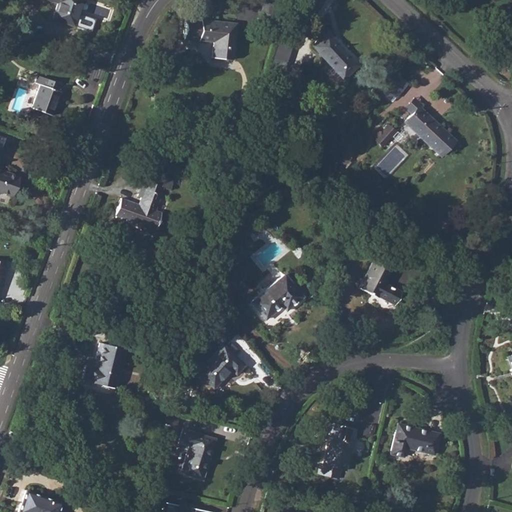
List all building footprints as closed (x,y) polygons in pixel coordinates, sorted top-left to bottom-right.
[(46,0),(57,4),(52,18),(73,25),(81,0),(46,0)] [(275,13),(262,8),(259,14),(272,20),(275,13)] [(184,17),(182,35),(197,37),(197,38),(212,40),(211,56),(230,59),(234,22),(199,18),(199,19),(184,17)] [(325,31),(311,44),(342,78),(356,64),(325,31)] [(276,47),(273,55),(288,60),(290,52),(276,47)] [(397,73),(385,88),(397,97),(409,82),(397,73)] [(39,85),(30,108),(51,116),(59,92),(56,91),(58,84),(45,79),(42,86),(39,85)] [(410,113),(403,121),(439,155),(453,139),(417,106),(410,113)] [(388,122),(374,139),(383,147),(397,129),(388,122)] [(0,191),(9,195),(16,177),(0,170),(0,191)] [(145,207),(138,205),(119,198),(113,215),(154,229),(160,213),(154,210),(163,187),(143,180),(140,188),(143,189),(150,192),(145,207)] [(388,270),(371,261),(358,287),(392,304),(399,290),(382,282),(388,270)] [(282,274),(250,301),(263,318),(280,304),(284,308),(300,295),(282,274)] [(95,366),(93,365),(85,364),(82,378),(91,380),(91,382),(114,387),(117,371),(119,371),(124,348),(99,343),(95,358),(96,359),(95,366)] [(221,345),(196,372),(212,387),(230,368),(235,372),(242,365),(221,345)] [(329,436),(320,474),(338,478),(340,469),(344,470),(354,428),(333,423),(330,436),(329,436)] [(396,423),(389,453),(402,457),(404,447),(432,454),(437,434),(396,423)] [(181,429),(177,441),(188,445),(179,473),(201,480),(213,438),(181,429)] [(25,490),(17,511),(56,511),(60,502),(25,490)] [(211,511),(194,508),(193,511),(176,511),(178,505),(165,502),(163,511),(211,511)]
